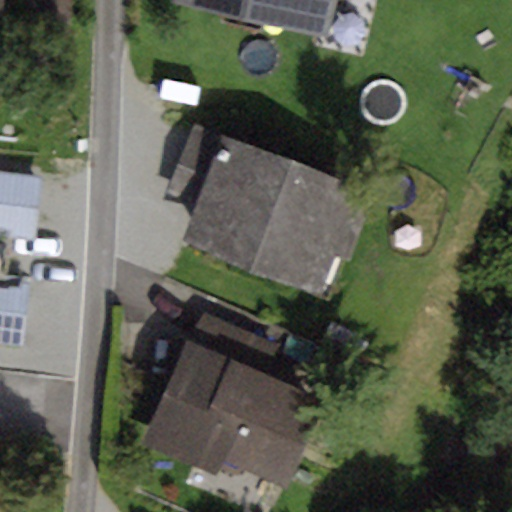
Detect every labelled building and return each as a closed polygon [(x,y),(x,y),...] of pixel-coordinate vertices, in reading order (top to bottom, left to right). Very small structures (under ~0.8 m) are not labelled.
[(16,0),(0,0),(0,18),(15,19),(16,0)] [(351,0),(193,0),(342,37),(351,0)] [(209,170),(226,132),(197,119),(180,158),(209,170)] [(389,197),(240,139),(198,249),(347,306),(389,197)] [(54,180),(0,173),(0,231),(47,237),(54,180)] [(46,292),(0,285),(0,341),(38,347),(46,292)] [(310,511),(353,408),(205,348),(161,458),(294,511),(310,511)]
